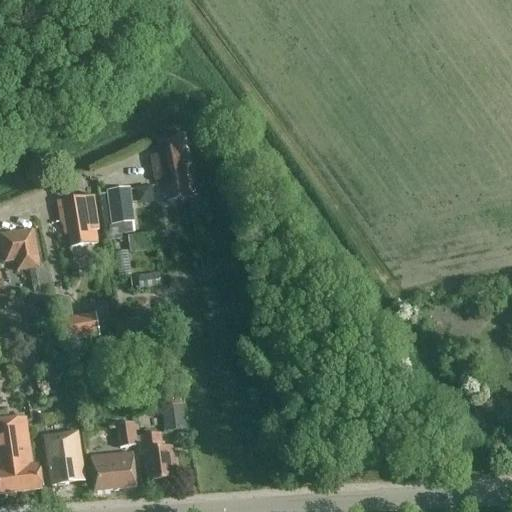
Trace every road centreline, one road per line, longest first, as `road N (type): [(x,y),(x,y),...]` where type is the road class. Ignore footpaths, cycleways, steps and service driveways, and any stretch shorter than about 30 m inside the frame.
road 1 (tertiary): [(511,497),(252,511)]
road 2 (residential): [(0,218),(142,158)]
